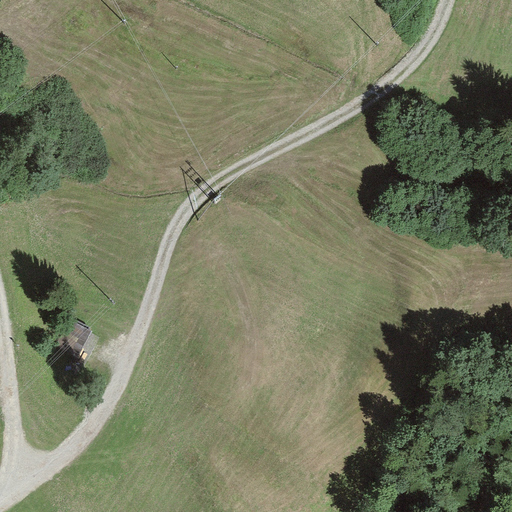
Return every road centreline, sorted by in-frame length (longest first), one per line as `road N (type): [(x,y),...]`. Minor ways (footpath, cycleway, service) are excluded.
road 1 (track): [(19,485),(68,451),(101,413),(167,244),(192,201),(380,91),(426,44),(447,0)]
road 2 (track): [(0,503),(19,485),(0,299)]
